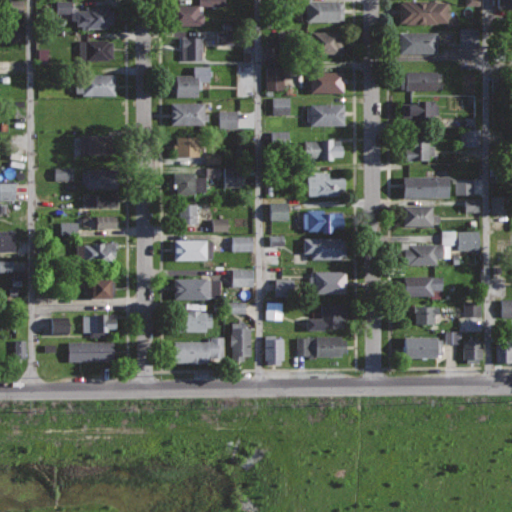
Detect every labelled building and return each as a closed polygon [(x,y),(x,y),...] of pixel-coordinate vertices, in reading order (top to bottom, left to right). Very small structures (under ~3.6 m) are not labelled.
[(107,5),(85,6),(85,9),(78,9),(78,5),(73,6),(72,0),(53,0),(53,13),(59,13),(60,18),(76,18),(76,25),(81,25),(81,29),(88,29),(88,27),(108,26),(108,23),(112,22),(111,10),(107,10),(107,5)] [(338,0),(305,0),(305,21),(338,20),(338,18),(343,18),(343,0),(338,1),(338,0)] [(448,0),(398,0),(399,24),(448,23),(448,0)] [(511,8),(511,0),(495,0),(496,9),(511,8)] [(197,4),(167,4),(167,25),(204,24),(204,13),(198,13),(197,4)] [(21,42),(20,26),(3,27),(4,42),(21,42)] [(458,48),(477,47),(477,29),(458,29),(458,48)] [(338,30),(311,30),(311,34),(306,34),(306,49),(311,49),(311,54),(339,54),(339,48),(343,48),(343,35),(338,35),(338,30)] [(216,44),(233,44),(232,31),(215,32),(216,44)] [(436,31),(398,31),(398,53),(437,52),(436,31)] [(201,36),(180,36),(180,58),(202,58),(201,36)] [(108,39),(78,39),(78,62),(86,62),(86,59),(108,59),(108,57),(112,57),(112,40),(108,40),(108,39)] [(36,63),(46,63),(46,50),(37,49),(36,63)] [(192,73),(174,74),(174,79),(169,79),(169,91),(175,91),(175,96),(197,95),(197,88),(202,88),(202,81),(224,80),(224,63),(192,63),(192,73)] [(264,91),(281,91),(281,67),(264,67),(264,91)] [(436,70),(400,70),(400,89),(436,89),(436,70)] [(343,71),(309,71),(309,92),(343,93),(343,71)] [(115,73),(74,72),(74,92),(81,92),(81,94),(115,94),(115,73)] [(287,114),(287,98),(271,97),(270,114),(287,114)] [(434,99),(416,99),(416,103),(401,103),(402,120),(434,119),(434,99)] [(204,101),(169,101),(169,125),(204,125),(204,101)] [(343,103),(309,103),(309,106),(306,106),(306,120),(309,120),(309,124),(344,124),(343,103)] [(217,129),(235,129),(235,111),(217,111),(217,129)] [(459,147),(479,147),(479,130),(459,130),(459,147)] [(288,144),(287,132),(269,132),(270,144),(288,144)] [(110,133),(78,134),(78,154),(116,153),(115,144),(110,144),(110,133)] [(198,135),(170,135),(170,148),(175,148),(175,157),(198,157),(198,135)] [(340,139),(332,139),(332,136),(319,137),(319,139),(303,139),(304,156),(320,156),(320,158),(331,158),(331,154),(340,154),(340,139)] [(427,137),(402,138),(402,160),(428,159),(427,137)] [(219,155),(204,155),(204,163),(219,164),(219,155)] [(221,168),(222,195),(242,195),(241,167),(221,168)] [(71,168),(53,168),(53,180),(71,180),(71,168)] [(119,169),(81,169),(81,183),(87,183),(87,188),(119,188),(119,169)] [(329,170),(313,171),(314,174),(306,174),(306,194),(343,194),(343,176),(329,176),(329,170)] [(194,172),(173,172),(173,182),(176,182),(176,194),(194,194),(194,190),(205,190),(205,175),(194,175),(194,172)] [(448,174),(402,175),(402,196),(448,195),(448,174)] [(471,179),(453,179),(453,195),(471,195),(471,179)] [(0,200),(13,201),(13,183),(0,182),(0,200)] [(117,193),(82,193),(82,206),(117,206),(117,193)] [(503,215),(503,197),(489,197),(490,215),(503,215)] [(478,212),(478,199),(463,199),(463,213),(478,212)] [(196,202),(173,203),(173,222),(196,222),(196,202)] [(285,203),(268,203),(268,221),(285,221),(285,203)] [(431,204),(402,204),(402,225),(432,225),(432,223),(438,223),(438,213),(431,213),(431,204)] [(341,211),(323,211),(322,208),(305,208),(305,211),(301,211),(302,227),(306,227),(306,230),(320,229),(320,231),(333,231),(333,227),(342,227),(341,211)] [(116,215),(80,215),(80,227),(116,227),(116,215)] [(225,218),(210,219),(210,232),(225,231),(225,218)] [(75,223),(59,222),(58,233),(75,234),(75,223)] [(440,242),(407,243),(407,248),(402,248),(403,264),(436,263),(436,257),(450,257),(449,243),(455,243),(455,229),(440,229),(440,242)] [(0,251),(13,251),(13,231),(0,230),(0,251)] [(476,231),(455,232),(456,250),(477,250),(476,231)] [(250,251),(250,236),(230,237),(230,252),(250,251)] [(281,236),(268,236),(268,246),(281,246),(281,236)] [(341,236),(302,236),(302,251),(310,251),(310,258),(340,258),(340,256),(345,256),(345,238),(341,238),(341,236)] [(206,238),(173,238),(173,259),(206,259),(206,257),(212,257),(212,240),(206,240),(206,238)] [(118,240),(101,240),(101,242),(92,242),(92,243),(76,244),(76,262),(92,262),(92,264),(113,263),(113,256),(115,256),(114,247),(118,247),(118,240)] [(0,271),(22,272),(22,261),(0,260),(0,271)] [(251,269),(230,269),(230,287),(251,287),(251,269)] [(346,270),(313,270),(313,292),(346,292),(346,270)] [(441,274),(403,274),(403,295),(432,294),(432,289),(442,289),(441,274)] [(110,277),(90,278),(90,283),(86,283),(86,293),(91,293),(91,297),(110,297),(110,277)] [(208,277),(173,277),(173,297),(219,297),(219,278),(208,278),(208,277)] [(273,297),(291,297),(291,280),(273,279),(273,297)] [(499,318),(511,317),(511,299),(499,300),(499,318)] [(243,303),(226,302),(225,313),(243,314),(243,303)] [(280,321),(280,303),(264,302),(263,320),(280,321)] [(347,302),(320,302),(320,316),(305,316),(305,330),(324,329),(324,327),(341,327),(341,317),(347,317),(347,302)] [(461,318),(481,318),(481,302),(461,302),(461,318)] [(438,305),(413,305),(413,311),(414,311),(414,322),(434,322),(434,312),(438,312),(438,305)] [(187,309),(187,311),(174,310),(174,330),(206,331),(206,327),(212,327),(212,310),(187,309)] [(114,312),(95,313),(95,314),(82,315),(82,331),(89,331),(90,336),(106,335),(106,327),(115,327),(114,312)] [(49,334),(65,334),(65,320),(49,321),(49,334)] [(244,321),(230,322),(230,333),(229,333),(229,344),(230,344),(230,360),(243,360),(243,355),(250,355),(250,326),(244,326),(244,321)] [(443,344),(457,344),(457,332),(443,331),(443,344)] [(275,334),(263,334),(263,359),(267,359),(267,363),(280,363),(280,359),(284,359),(283,337),(275,337),(275,334)] [(341,334),(295,334),(296,354),(341,354),(341,334)] [(224,336),(210,336),(210,340),(173,339),(172,361),(208,362),(208,357),(223,357),(224,336)] [(435,336),(403,336),(403,358),(435,358),(435,336)] [(482,338),(463,339),(463,358),(482,358),(482,338)] [(24,358),(24,341),(13,340),(12,358),(24,358)] [(114,340),(67,340),(67,360),(114,360),(114,340)] [(511,340),(494,341),(495,362),(511,361),(511,340)]
